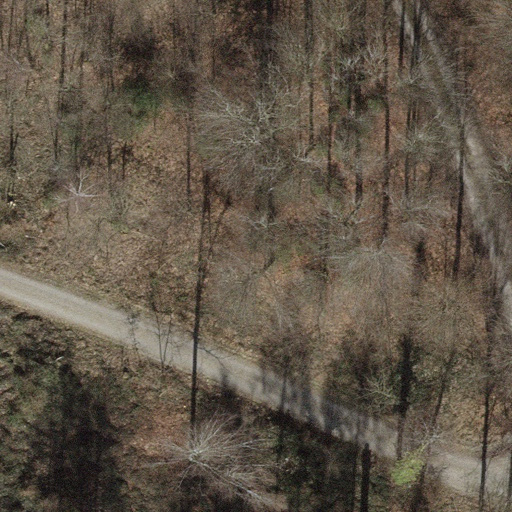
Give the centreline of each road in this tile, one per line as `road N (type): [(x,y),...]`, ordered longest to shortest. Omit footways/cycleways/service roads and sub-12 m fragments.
road 1 (track): [(511,470),(0,283)]
road 2 (track): [(511,312),(383,0)]
